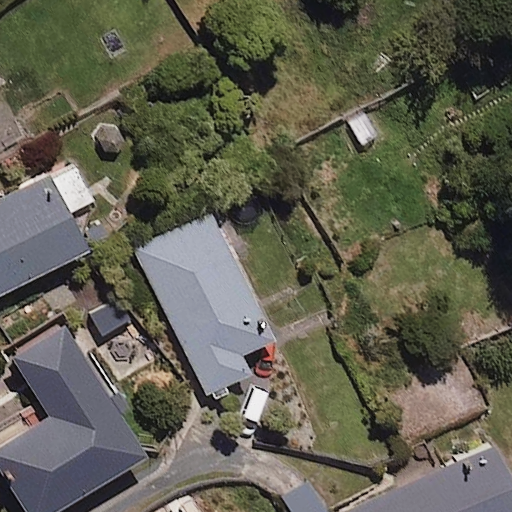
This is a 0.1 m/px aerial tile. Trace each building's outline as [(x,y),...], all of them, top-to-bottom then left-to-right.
[(91,197),(73,159),(0,195),(0,291),(88,248),(68,209),(91,197)] [(274,337),(210,211),(134,249),(207,395),(251,373),(242,354),(274,337)] [(131,318),(110,276),(78,291),(100,334),(131,318)] [(0,460),(31,511),(51,511),(146,454),(120,412),(131,406),(119,386),(108,393),(65,322),(12,354),(49,415),(0,445),(0,460)] [(511,511),(511,476),(495,441),(345,511),(511,511)] [(328,511),(307,480),(283,497),(293,511),(328,511)]
